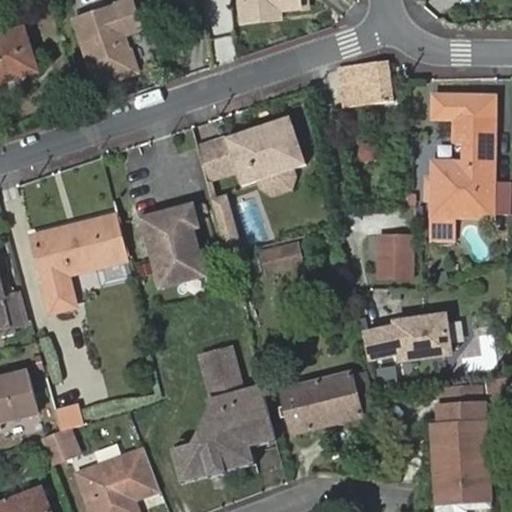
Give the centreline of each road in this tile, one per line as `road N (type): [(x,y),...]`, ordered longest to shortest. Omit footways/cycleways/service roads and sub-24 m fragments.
road 1 (unclassified): [(391,29),(0,159)]
road 2 (residential): [(274,511),(326,493),(405,503)]
road 3 (unclassified): [(391,29),(442,52),(511,53)]
